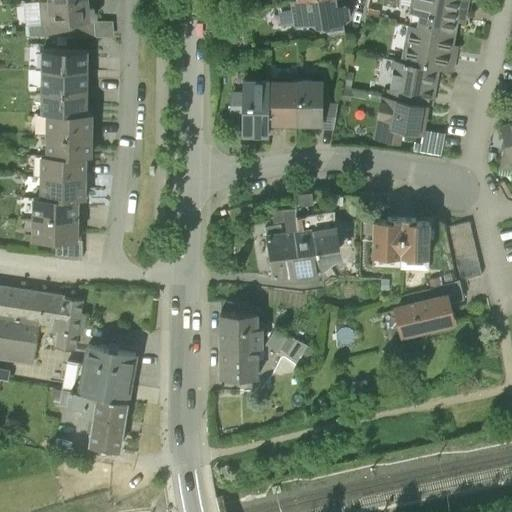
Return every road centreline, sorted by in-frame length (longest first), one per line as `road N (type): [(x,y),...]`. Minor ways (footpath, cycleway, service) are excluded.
road 1 (residential): [(111,274),(127,0)]
road 2 (residential): [(188,178),(390,168),(455,188)]
road 3 (tertiary): [(194,511),(183,439),(185,279)]
road 4 (residential): [(455,188),(470,166),(504,0)]
road 5 (tertiary): [(188,178),(187,0)]
